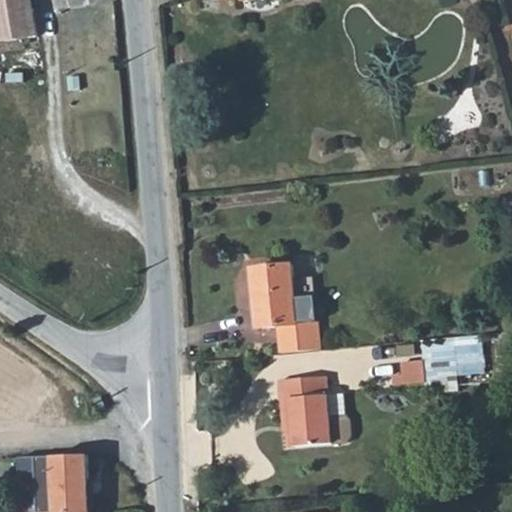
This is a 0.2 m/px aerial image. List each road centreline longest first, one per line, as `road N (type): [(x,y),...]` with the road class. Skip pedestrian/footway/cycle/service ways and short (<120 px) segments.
road 1 (unclassified): [(167,402),(136,0)]
road 2 (unclassified): [(167,402),(0,292)]
